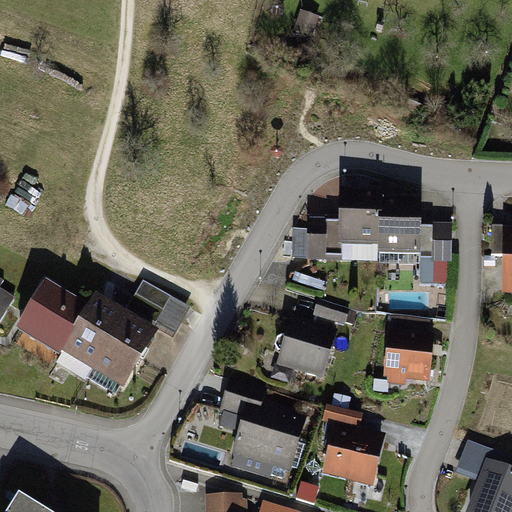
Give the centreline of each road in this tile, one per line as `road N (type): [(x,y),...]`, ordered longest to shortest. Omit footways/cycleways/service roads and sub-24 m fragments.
road 1 (residential): [(136,463),(295,184),(327,157),(475,178)]
road 2 (residential): [(426,511),(466,357),(475,178)]
road 3 (residential): [(0,422),(136,463)]
